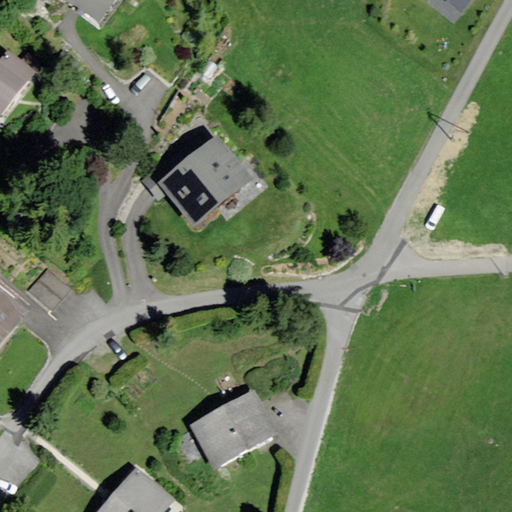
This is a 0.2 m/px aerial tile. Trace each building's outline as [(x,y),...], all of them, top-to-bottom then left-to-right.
[(73,0),(85,9),(97,18),(110,0),(73,0)] [(9,55),(0,65),(0,112),(13,97),(32,75),(9,55)] [(163,181),(195,222),(222,201),(249,179),(217,139),(163,181)] [(0,336),(19,313),(0,298),(0,336)] [(230,407),(196,424),(216,464),(259,443),(274,435),(253,395),(230,407)] [(111,502),(102,511),(160,511),(170,501),(137,473),(111,502)]
